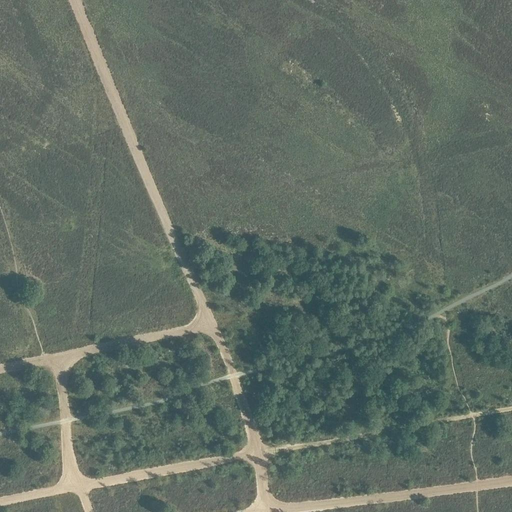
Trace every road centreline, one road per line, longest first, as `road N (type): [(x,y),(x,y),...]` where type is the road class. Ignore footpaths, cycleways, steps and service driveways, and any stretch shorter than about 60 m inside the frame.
road 1 (track): [(257,453),(235,376),(72,0)]
road 2 (track): [(257,453),(0,502)]
road 3 (track): [(511,481),(266,511)]
road 4 (track): [(474,416),(257,453)]
road 5 (track): [(0,368),(211,323)]
road 6 (track): [(45,358),(60,385),(88,511)]
